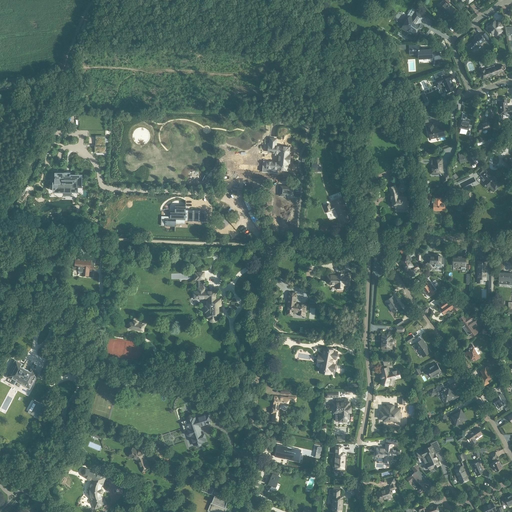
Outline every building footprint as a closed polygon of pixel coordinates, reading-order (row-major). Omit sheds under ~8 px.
[(454,10),(447,4),(451,1),(450,0),(443,0),(442,1),(445,3),(440,8),(442,10),(441,11),(448,18),(452,14),(451,13),(454,10)] [(421,23),(425,17),(416,10),(411,17),(409,16),(407,19),(406,19),(405,19),(404,19),(403,19),(403,20),(402,20),(402,21),(402,22),(402,23),(403,23),(403,24),(404,24),(401,28),(411,34),(412,32),(416,35),(423,25),(421,23)] [(501,30),(504,28),(502,19),(499,22),(498,21),(496,23),(495,21),(488,26),(489,28),(488,29),(492,35),(494,34),(495,36),(502,31),(501,30)] [(472,42),(469,45),(472,50),(473,52),(477,49),(476,47),(486,40),(487,42),(490,40),(488,38),(485,33),(482,35),(482,36),(479,33),(476,35),(477,38),(476,39),(475,38),(471,41),(472,42)] [(432,59),(439,59),(438,51),(432,52),(432,49),(419,50),(418,45),(412,46),(413,54),(418,54),(419,59),(428,58),(427,57),(432,57),(432,59)] [(493,75),(488,60),(487,58),(479,60),(480,64),(486,62),(488,68),(480,70),(481,73),(479,74),(479,75),(480,78),(481,78),(483,78),(493,75)] [(488,60),(493,75),(503,71),(502,70),(504,69),(505,68),(504,66),(503,66),(501,66),(501,65),(496,67),(493,61),(492,62),(491,59),(488,60)] [(454,89),(454,88),(455,88),(453,83),(452,83),(449,77),(446,78),(444,75),(435,79),(438,85),(443,83),(444,86),(443,87),(446,93),(454,89)] [(427,101),(426,97),(425,98),(424,95),(422,96),(422,95),(419,96),(422,103),(427,101)] [(504,114),(511,113),(511,106),(510,107),(510,108),(507,108),(506,99),(502,99),(502,102),(499,102),(500,114),(503,114),(504,114)] [(486,120),(487,122),(480,124),(481,127),(477,129),(478,132),(482,131),(483,132),(483,133),(484,133),(485,133),(486,133),(487,132),(487,131),(487,130),(487,129),(490,128),(489,125),(492,124),(495,122),(495,121),(493,108),(487,108),(488,111),(489,115),(488,115),(488,117),(487,118),(486,118),(486,119),(486,120)] [(461,119),(461,120),(460,128),(467,129),(466,135),(469,136),(471,125),(469,125),(470,120),(465,119),(466,114),(463,114),(461,119)] [(433,123),(426,125),(427,131),(428,130),(430,139),(445,136),(443,126),(434,128),(433,123)] [(95,146),(94,153),(106,153),(106,146),(105,146),(106,137),(96,136),(95,146)] [(267,162),(266,168),(266,172),(278,174),(278,169),(287,170),(289,147),(280,146),(280,147),(276,146),(276,139),(270,138),(269,146),(268,152),(273,152),(273,153),(274,153),(279,153),(279,163),(267,162)] [(472,155),(459,157),(460,163),(470,161),(473,161),(473,160),(477,159),(476,154),(475,154),(475,152),(471,152),(472,155)] [(442,159),(434,159),(432,160),(432,163),(431,163),(431,166),(431,172),(432,174),(433,175),(438,175),(439,174),(438,173),(442,172),(442,167),(441,167),(441,165),(442,165),(442,159)] [(69,185),(75,186),(75,181),(82,181),(82,177),(86,177),(86,170),(83,171),(83,166),(75,166),(75,167),(70,167),(70,164),(61,164),(61,167),(61,169),(61,174),(59,174),(59,182),(63,182),(63,183),(66,183),(66,182),(69,182),(69,185)] [(482,180),(485,182),(483,184),(487,188),(490,185),(495,190),(500,186),(495,180),(496,179),(492,175),(491,176),(486,171),(485,172),(482,168),(477,172),(480,175),(481,176),(483,178),(482,180)] [(459,183),(470,178),(468,175),(457,180),(459,183)] [(294,187),(280,185),(279,196),(293,198),(294,187)] [(399,197),(394,185),(388,188),(391,193),(390,201),(392,201),(392,207),(394,207),(394,208),(395,208),(405,209),(405,205),(408,206),(408,202),(406,202),(406,197),(399,197)] [(27,193),(24,191),(19,199),(22,201),(27,193)] [(345,212),(346,211),(341,197),(332,201),(334,207),(330,208),(328,204),(323,206),(325,213),(331,211),(330,209),(335,207),(342,224),(349,221),(345,212)] [(434,199),(434,204),(433,204),(433,211),(434,211),(437,211),(444,210),(444,204),(444,202),(441,202),(441,199),(434,199)] [(161,211),(161,216),(161,226),(176,226),(176,224),(185,224),(185,221),(206,221),(207,211),(186,210),(186,206),(175,206),(175,212),(161,211)] [(406,256),(400,260),(403,265),(409,261),(410,262),(412,260),(408,254),(406,256)] [(444,264),(444,258),(442,257),(442,256),(440,256),(439,255),(437,255),(437,256),(428,255),(428,257),(428,260),(430,263),(431,265),(434,265),(434,267),(441,267),(441,265),(442,265),(442,264),(444,264)] [(452,266),(461,267),(461,270),(466,270),(466,264),(468,264),(468,260),(466,260),(466,256),(452,255),(452,266)] [(76,259),(75,267),(78,267),(78,268),(79,268),(79,271),(83,271),(82,275),(88,276),(89,269),(93,269),(94,266),(90,266),(91,260),(76,259)] [(477,269),(477,282),(482,282),(482,278),(486,278),(486,272),(493,272),(493,265),(486,265),(486,260),(481,260),(481,261),(479,261),(478,269),(477,269)] [(409,261),(403,265),(406,270),(407,270),(411,275),(412,275),(412,276),(413,276),(413,275),(414,275),(414,274),(415,274),(415,273),(415,272),(414,271),(419,269),(416,265),(413,267),(410,262),(409,261)] [(428,261),(424,263),(429,271),(433,269),(428,261)] [(217,317),(219,317),(219,305),(220,305),(219,299),(214,299),(214,291),(203,291),(203,288),(202,288),(202,280),(203,279),(203,272),(197,272),(197,280),(198,280),(198,281),(200,281),(200,287),(198,287),(198,288),(197,288),(197,291),(193,291),(193,298),(208,298),(208,301),(207,301),(207,305),(205,305),(205,312),(207,312),(207,317),(209,317),(209,318),(209,319),(210,320),(211,320),(211,321),(212,321),(213,321),(214,321),(215,321),(215,320),(216,320),(216,319),(217,318),(217,317)] [(508,281),(508,285),(511,285),(511,272),(499,272),(498,280),(508,281)] [(338,275),(327,275),(327,281),(330,281),(330,285),(336,285),(336,288),(345,289),(345,285),(350,285),(350,277),(343,276),(343,274),(338,274),(338,275)] [(428,280),(427,280),(424,282),(425,285),(420,289),(424,295),(428,292),(431,296),(436,292),(433,288),(432,289),(429,283),(430,283),(428,280)] [(289,298),(287,315),(292,316),(293,312),(298,312),(298,314),(304,315),(305,305),(295,304),(295,300),(296,293),(289,293),(289,294),(290,294),(289,298)] [(442,298),(446,304),(440,309),(444,314),(452,308),(454,312),(457,310),(458,309),(456,306),(456,305),(453,300),(452,300),(448,294),(442,298)] [(385,301),(393,313),(401,308),(398,304),(399,303),(396,300),(393,295),(385,301)] [(478,333),(475,329),(474,330),(471,326),(477,322),(472,314),(466,319),(463,315),(459,318),(464,325),(462,327),(468,336),(470,334),(472,337),(478,333)] [(129,329),(144,332),(145,324),(138,323),(139,322),(132,321),(132,322),(130,321),(129,329)] [(388,335),(382,334),(382,348),(391,348),(391,344),(393,344),(394,343),(394,341),(393,340),(392,340),(392,332),(389,332),(388,335)] [(408,343),(415,339),(412,334),(405,338),(408,343)] [(430,352),(421,339),(414,344),(423,357),(430,352)] [(475,360),(479,357),(471,344),(467,347),(469,350),(465,352),(467,355),(469,354),(471,359),(474,358),(475,360)] [(334,358),(336,350),(326,348),(325,351),(326,352),(326,356),(322,355),(321,355),(318,355),(317,363),(320,363),(318,372),(330,375),(331,372),(334,372),(336,364),(333,363),(334,357),(334,358)] [(489,360),(492,366),(499,361),(495,356),(489,360)] [(22,366),(15,362),(6,378),(15,383),(15,384),(20,387),(20,386),(29,390),(38,374),(31,371),(29,375),(19,370),(22,366)] [(438,375),(438,374),(442,372),(436,363),(426,369),(431,378),(435,376),(436,377),(437,377),(438,377),(438,376),(438,375)] [(381,369),(382,374),(382,375),(381,375),(381,376),(380,376),(380,377),(381,378),(381,379),(382,379),(381,384),(388,386),(390,378),(393,377),(394,379),(400,377),(398,370),(389,372),(388,367),(381,369)] [(481,373),(482,375),(478,378),(480,381),(482,380),(484,383),(491,378),(486,370),(487,369),(486,367),(481,370),(482,372),(481,373)] [(413,371),(416,376),(421,373),(419,368),(413,371)] [(449,386),(439,392),(445,403),(456,397),(449,386)] [(437,393),(433,387),(427,391),(431,397),(437,393)] [(493,394),(495,397),(492,398),(493,399),(492,399),(497,407),(500,405),(500,406),(503,404),(496,392),(493,394)] [(295,402),(295,398),(274,396),(272,408),(271,407),(271,410),(276,411),(277,408),(275,408),(276,403),(287,405),(288,401),(295,402)] [(45,406),(39,402),(32,415),(38,418),(45,406)] [(399,421),(399,419),(402,419),(402,413),(399,413),(399,410),(395,409),(394,408),(394,405),(387,405),(387,407),(382,407),(382,412),(380,411),(380,419),(387,419),(387,418),(392,418),(392,421),(399,421)] [(347,419),(350,420),(350,414),(349,414),(348,410),(348,407),(345,407),(345,410),(342,409),(342,407),(337,406),(337,409),(332,409),(332,418),(338,418),(338,427),(347,427),(347,425),(348,425),(348,421),(347,421),(347,419)] [(466,420),(460,410),(450,416),(455,425),(466,420)] [(194,412),(190,413),(191,413),(192,416),(190,416),(187,417),(187,420),(183,421),(186,432),(186,434),(188,437),(190,437),(194,447),(195,446),(195,448),(198,448),(200,448),(201,446),(201,444),(205,444),(205,442),(206,442),(206,440),(207,440),(205,434),(202,435),(200,428),(212,424),(208,413),(202,415),(201,412),(195,414),(194,412)] [(444,413),(439,416),(442,421),(447,418),(444,413)] [(475,439),(482,435),(478,428),(471,432),(469,430),(464,433),(465,434),(457,439),(459,442),(464,439),(465,441),(468,439),(469,440),(470,440),(471,442),(470,442),(472,445),(477,442),(475,439)] [(429,470),(440,465),(435,454),(442,451),(437,440),(430,443),(431,445),(416,453),(419,459),(422,457),(426,466),(429,470)] [(385,448),(376,447),(375,456),(384,457),(384,462),(390,463),(391,458),(392,456),(393,456),(394,455),(394,452),(393,451),(392,451),(392,449),(391,449),(392,444),(385,443),(385,448)] [(278,445),(275,457),(299,462),(301,450),(278,445)] [(335,456),(334,456),(333,457),(332,463),(333,464),(335,464),(335,468),(344,469),(345,453),(342,453),(342,447),(335,446),(335,452),(336,452),(335,456)] [(143,468),(145,471),(148,470),(147,469),(150,468),(146,459),(145,459),(146,460),(144,460),(143,458),(145,453),(133,448),(132,450),(131,451),(130,453),(130,454),(129,456),(135,459),(136,457),(140,459),(139,462),(142,469),(143,468)] [(498,458),(495,452),(490,455),(492,460),(495,459),(496,461),(490,464),(492,468),(494,467),(495,472),(503,468),(499,460),(498,460),(497,458),(498,458)] [(468,467),(463,456),(459,458),(464,469),(468,467)] [(477,476),(484,473),(479,461),(471,465),(477,476)] [(411,468),(415,472),(420,468),(415,464),(409,465),(411,467),(411,468)] [(460,484),(469,480),(462,465),(461,466),(460,464),(459,464),(455,466),(454,467),(455,468),(454,469),(460,484)] [(105,477),(88,469),(87,469),(86,469),(85,469),(84,470),(83,471),(83,472),(83,473),(83,474),(83,475),(84,476),(93,481),(92,484),(91,487),(91,490),(91,492),(91,494),(91,496),(92,499),(93,503),(94,503),(96,508),(104,505),(102,500),(103,499),(102,496),(101,493),(102,493),(102,490),(101,489),(102,486),(104,483),(103,483),(105,477)] [(260,491),(263,495),(270,489),(271,486),(275,487),(280,476),(278,475),(279,473),(273,470),(272,470),(271,471),(270,471),(270,472),(268,475),(271,477),(268,484),(260,491)] [(422,493),(428,488),(414,472),(407,479),(410,483),(412,481),(416,486),(422,493)] [(375,491),(379,501),(387,498),(387,499),(388,500),(389,500),(390,500),(391,499),(392,499),(392,498),(390,491),(397,488),(395,482),(398,481),(395,475),(390,476),(387,477),(390,487),(375,491)] [(203,484),(198,482),(195,488),(201,490),(213,496),(207,511),(210,511),(225,511),(226,509),(229,510),(229,509),(225,507),(228,501),(212,494),(214,489),(203,484)] [(333,511),(332,511),(341,511),(343,496),(340,496),(340,490),(333,490),(333,496),(334,496),(333,511)] [(511,503),(511,502),(511,493),(507,496),(504,498),(505,499),(503,499),(499,501),(502,506),(505,505),(503,502),(505,501),(508,506),(511,504),(511,503)] [(493,502),(483,506),(485,511),(492,511),(496,510),(493,502)] [(423,511),(438,511),(439,511),(436,504),(433,505),(432,504),(426,506),(425,503),(417,506),(418,510),(422,509),(423,511)]
